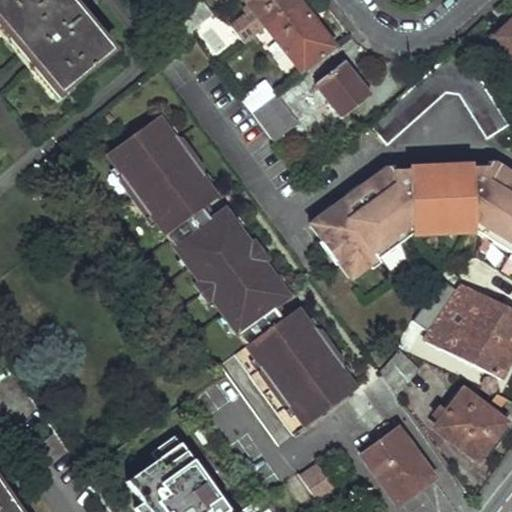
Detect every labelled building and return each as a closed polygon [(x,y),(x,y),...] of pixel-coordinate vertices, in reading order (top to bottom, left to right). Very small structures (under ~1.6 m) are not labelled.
[(0,0),(0,22),(30,59),(59,94),(110,52),(67,0),(0,0)] [(248,0),(243,4),(264,32),(296,6),(291,0),(248,0)] [(177,24),(190,41),(211,23),(200,6),(177,24)] [(264,32),(285,58),(318,34),(296,6),(264,32)] [(494,37),(511,57),(511,23),(511,22),(494,37)] [(420,80),(367,128),(385,148),(443,96),(438,89),(445,83),(460,84),(465,92),(458,96),(488,141),(511,126),(459,45),(420,80)] [(314,91),(340,123),(369,98),(344,67),(314,91)] [(443,96),(458,96),(465,92),(460,84),(445,83),(438,89),(443,96)] [(242,105),(252,119),(275,101),(264,88),(242,105)] [(252,119),(274,147),(296,128),(275,101),(252,119)] [(157,118),(105,156),(306,428),(357,389),(299,310),(284,321),(274,309),(289,297),(225,211),(210,221),(202,209),(216,199),(157,118)] [(383,172),(308,226),(346,280),(392,248),(386,240),(407,226),(418,225),(419,232),(464,230),(464,224),(474,223),(498,237),(493,244),(511,255),(511,177),(495,167),(495,180),(486,181),(486,171),(472,172),(471,168),(408,171),(408,175),(393,176),(393,185),(383,185),(383,172)] [(495,167),(471,168),(472,172),(486,171),(486,181),(495,180),(495,167)] [(408,171),(383,172),(383,185),(393,185),(393,176),(408,175),(408,171)] [(386,240),(392,248),(411,235),(472,232),(493,244),(498,237),(474,223),(464,224),(464,230),(419,232),(418,225),(407,226),(386,240)] [(427,342),(501,379),(511,358),(511,310),(464,286),(427,342)] [(379,373),(396,396),(418,369),(398,351),(379,373)] [(446,439),(478,462),(505,424),(462,392),(438,424),(450,433),(446,439)] [(363,457),(396,504),(431,478),(398,430),(363,457)] [(150,454),(156,461),(179,445),(173,437),(150,454)] [(156,461),(126,483),(147,511),(226,511),(179,445),(156,461)] [(303,479),(318,500),(334,489),(320,468),(303,479)] [(0,511),(19,511),(0,483),(0,511)]
